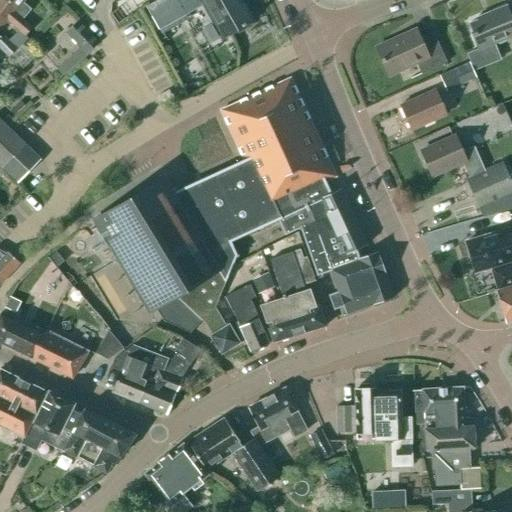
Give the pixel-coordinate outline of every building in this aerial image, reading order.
[(18,9),(5,0),(0,0),(0,28),(7,20),(24,35),(31,27),(22,19),(29,11),(22,4),(18,9)] [(5,0),(18,9),(22,4),(25,0),(5,0)] [(203,4),(212,22),(204,26),(202,33),(209,44),(230,33),(252,21),(241,0),(239,2),(237,0),(156,0),(145,6),(159,29),(185,14),(203,4)] [(117,23),(131,14),(124,4),(111,14),(117,23)] [(511,17),(507,5),(475,18),(476,20),(469,23),(473,32),(471,33),(478,50),(511,35),(511,17)] [(78,21),(66,31),(80,47),(86,53),(87,54),(98,43),(78,21)] [(416,29),(376,48),(389,76),(417,63),(421,74),(447,62),(434,33),(432,33),(420,38),(416,29)] [(0,38),(0,48),(7,55),(9,57),(17,49),(3,35),(0,38)] [(63,75),(86,53),(80,47),(56,68),(63,75)] [(441,74),(449,90),(476,77),(468,61),(441,74)] [(290,78),(221,110),(244,160),(266,208),(326,181),(335,176),(290,78)] [(435,89),(400,105),(411,130),(446,114),(435,89)] [(0,165),(3,169),(26,145),(0,120),(0,165)] [(462,162),(466,170),(481,164),(474,147),(477,146),(470,131),(456,138),(455,136),(420,151),(431,176),(462,162)] [(163,179),(95,220),(98,226),(149,308),(154,306),(163,320),(190,333),(202,319),(206,322),(212,333),(209,335),(221,355),(240,343),(245,340),(239,328),(237,321),(230,326),(228,323),(225,325),(214,307),(236,256),(237,255),(230,241),(277,220),(277,218),(331,193),(326,181),(266,208),(244,160),(241,161),(175,191),(171,193),(163,179)] [(484,171),(481,164),(466,170),(469,177),(466,179),(478,207),(511,192),(511,183),(503,163),(484,171)] [(331,193),(277,218),(277,220),(284,235),(300,228),(316,276),(330,271),(337,291),(328,295),(333,310),(343,306),(345,314),(372,304),(373,305),(393,297),(390,289),(385,274),(378,253),(377,251),(359,258),(356,249),(366,245),(340,188),(331,193)] [(511,241),(508,229),(466,241),(475,272),(490,268),(492,276),(497,291),(511,286),(511,241)] [(303,283),(315,279),(307,256),(306,257),(303,258),(300,249),(270,259),(283,298),(261,305),(273,342),(325,326),(318,305),(315,306),(309,289),(305,291),(303,283)] [(0,260),(0,283),(19,263),(7,252),(0,260)] [(64,261),(56,252),(50,257),(58,266),(64,261)] [(258,294),(274,287),(267,273),(251,280),(258,294)] [(233,310),(239,328),(251,352),(268,344),(258,320),(259,319),(250,299),(255,296),(250,284),(225,296),(232,311),(233,310)] [(511,286),(497,291),(495,291),(504,320),(505,323),(511,320),(511,286)] [(5,307),(15,312),(21,302),(10,297),(5,307)] [(0,313),(0,342),(31,358),(43,334),(0,313)] [(86,350),(45,329),(43,334),(31,358),(72,378),(86,350)] [(95,353),(107,359),(123,348),(108,331),(95,353)] [(156,369),(153,377),(147,375),(137,402),(166,414),(180,379),(174,376),(185,359),(189,361),(197,347),(182,339),(174,352),(175,353),(169,364),(164,372),(156,369)] [(112,392),(137,402),(147,375),(153,377),(156,369),(164,372),(169,364),(166,363),(167,358),(133,345),(114,358),(110,367),(120,371),(112,392)] [(0,424),(24,437),(48,392),(0,369),(0,424)] [(368,384),(360,384),(354,390),(355,405),(336,406),(337,432),(356,431),(356,433),(375,432),(375,439),(390,438),(391,466),(411,465),(410,418),(400,418),(399,390),(374,391),(374,389),(368,384)] [(469,448),(474,448),(472,426),(464,426),(462,387),(414,390),(417,444),(421,452),(429,450),(431,450),(432,470),(434,469),(435,485),(460,484),(459,469),(470,468),(469,448)] [(254,438),(268,459),(278,454),(270,439),(290,428),(294,436),(306,430),(296,410),(297,410),(285,388),(248,407),(258,427),(250,431),(254,438)] [(41,439),(62,450),(81,413),(71,408),(73,403),(48,391),(48,392),(27,432),(24,437),(21,444),(35,451),(41,439)] [(81,413),(62,450),(106,473),(110,465),(112,466),(134,434),(83,408),(81,413)] [(268,459),(254,438),(243,446),(224,418),(187,442),(206,469),(231,452),(257,491),(280,475),(268,459)] [(308,435),(321,460),(334,453),(321,429),(308,435)] [(183,443),(144,473),(167,503),(163,506),(167,511),(176,511),(177,511),(184,511),(192,507),(182,493),(206,475),(183,443)] [(434,492),(433,491),(432,491),(433,504),(448,503),(448,511),(498,511),(499,510),(471,511),(470,490),(434,492)]
